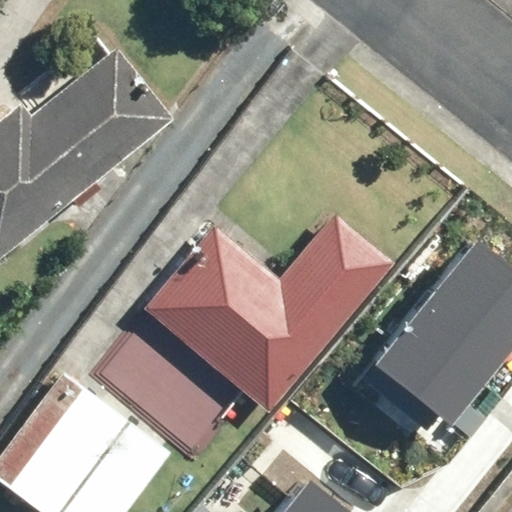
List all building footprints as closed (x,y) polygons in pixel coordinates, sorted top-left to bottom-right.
[(0,120),(0,243),(156,120),(96,45),(0,120)] [(323,210),(263,279),(201,227),(131,310),(250,408),(291,360),(293,361),(381,260),(323,210)] [(511,265),(469,231),(360,366),(428,420),(511,316),(511,265)] [(0,436),(0,488),(29,511),(108,511),(157,453),(55,370),(0,436)] [(358,511),(298,461),(255,511),(358,511)]
